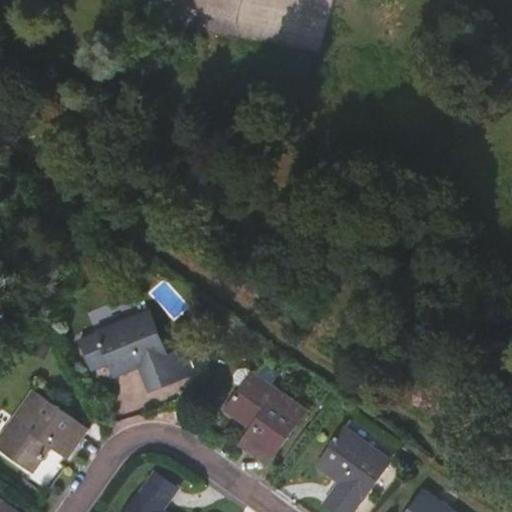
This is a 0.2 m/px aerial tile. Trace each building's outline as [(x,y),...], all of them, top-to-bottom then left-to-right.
[(151,388),(176,377),(149,311),(99,331),(116,372),(141,363),(151,388)] [(245,337),(249,331),(233,320),(226,330),(241,341),(245,337)] [(256,336),(249,331),(245,337),(251,342),(256,336)] [(268,462),(306,410),(253,370),(247,366),(239,367),(235,374),(235,378),(244,385),(227,408),(253,426),(241,442),(268,462)] [(68,457),(88,428),(36,391),(0,440),(0,446),(34,471),(52,446),(68,457)] [(353,511),(391,459),(347,428),(321,464),(342,480),(327,502),(340,511),(353,511)] [(127,511),(164,511),(162,510),(178,487),(156,472),(127,511)] [(455,511),(424,489),(407,511),(455,511)] [(0,511),(19,511),(0,498),(0,511)]
